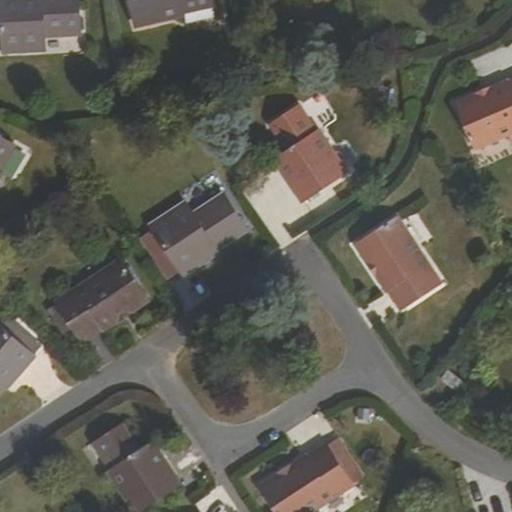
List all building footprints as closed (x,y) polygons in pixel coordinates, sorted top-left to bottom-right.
[(5,51),(6,54),(47,52),(47,39),(81,37),(78,0),(2,0),(3,10),(4,22),(5,45),(5,51)] [(128,0),(128,1),(131,1),(138,26),(182,14),(181,10),(211,2),(211,0),(128,0)] [(511,132),(511,81),(458,105),(476,147),(511,132)] [(314,137),(296,110),(271,127),(288,155),(277,162),(303,204),(326,189),(323,185),(344,172),(319,134),(314,137)] [(0,176),(0,175),(0,166),(11,146),(0,139),(0,176)] [(176,265),(180,270),(183,275),(211,257),(208,253),(215,248),(216,249),(247,229),(223,194),(193,214),(185,219),(178,208),(150,226),(153,231),(157,236),(176,265)] [(193,214),(185,203),(178,208),(185,219),(193,214)] [(401,308),(438,281),(395,218),(357,243),(401,308)] [(153,231),(142,238),(146,243),(157,236),(153,231)] [(176,265),(157,236),(146,243),(165,272),(176,265)] [(216,249),(215,248),(208,253),(211,257),(218,252),(216,249)] [(147,299),(122,262),(58,304),(83,342),(147,299)] [(180,270),(176,265),(165,272),(169,277),(180,270)] [(0,327),(3,330),(11,321),(0,312),(0,327)] [(3,330),(26,350),(33,341),(11,321),(3,330)] [(0,389),(4,385),(6,387),(33,356),(26,350),(3,330),(0,327),(0,389)] [(460,391),(467,382),(452,370),(444,380),(460,391)] [(180,484),(153,443),(141,451),(123,426),(97,442),(115,469),(110,472),(135,509),(156,496),(158,499),(180,484)] [(261,489),(276,511),(312,511),(351,486),(324,447),(261,489)]
